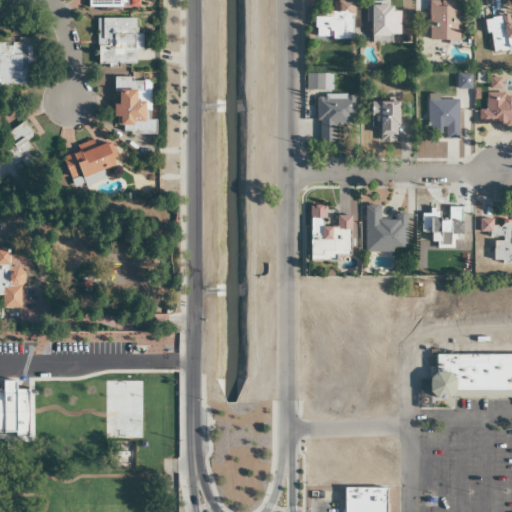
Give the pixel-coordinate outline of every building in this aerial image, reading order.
[(458,40),(458,1),(428,1),(428,40),(458,40)] [(352,39),(352,2),(313,2),(313,39),(352,39)] [(390,10),(390,4),(367,3),(366,36),(398,37),(398,10),(390,10)] [(511,19),(510,20),(510,15),(485,17),(487,52),(511,50),(511,19)] [(141,49),(141,34),(135,34),(135,19),(96,19),(96,63),(133,63),(133,49),(141,49)] [(0,86),(25,87),(25,70),(35,70),(35,41),(0,40),(0,86)] [(330,74),(305,74),(305,90),(330,90),(330,74)] [(511,96),(499,96),(499,78),(486,78),(485,125),(511,124),(511,96)] [(149,80),(115,79),(113,132),(154,133),(154,119),(148,118),(149,80)] [(316,141),(333,141),(334,124),(352,124),(352,95),(317,94),(316,141)] [(437,99),(437,94),(427,94),(427,138),(458,138),(458,99),(437,99)] [(396,101),(375,101),(375,141),(396,141),(396,101)] [(5,133),(12,144),(0,151),(0,177),(6,186),(40,163),(25,141),(32,136),(23,121),(5,133)] [(115,166),(107,140),(61,155),(69,180),(115,166)] [(405,250),(405,214),(394,214),(394,219),(378,219),(378,205),(363,205),(363,250),(405,250)] [(348,216),(334,216),(334,222),(324,222),(324,206),(308,206),(309,258),(334,258),(334,252),(349,252),(348,216)] [(460,208),(447,208),(447,214),(420,214),(420,233),(429,233),(429,248),(459,248),(460,208)] [(511,222),(492,222),(492,220),(479,220),(478,232),(491,232),(490,262),(511,262),(511,222)] [(0,295),(1,296),(1,308),(20,308),(20,271),(7,271),(7,250),(0,249),(0,295)] [(439,405),(426,405),(420,399),(419,386),(426,379),(426,362),(511,361),(511,404),(447,404),(440,404),(439,405)] [(100,439),(100,426),(76,426),(76,439),(100,439)] [(83,483),(82,511),(135,511),(135,450),(108,450),(108,483),(83,483)] [(341,511),(341,488),(383,488),(383,511),(341,511)]
